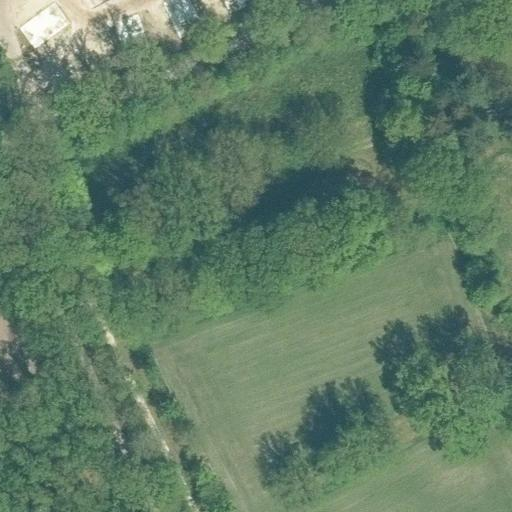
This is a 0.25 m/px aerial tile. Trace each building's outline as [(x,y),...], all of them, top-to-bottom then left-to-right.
[(67,0),(16,0),(19,27),(70,21),(67,0)] [(186,0),(149,0),(147,1),(160,37),(195,23),(186,0)] [(206,0),(212,12),(237,0),(206,0)] [(106,14),(96,18),(112,58),(143,46),(127,6),(106,14)] [(63,45),(92,38),(88,22),(60,28),(63,45)]
